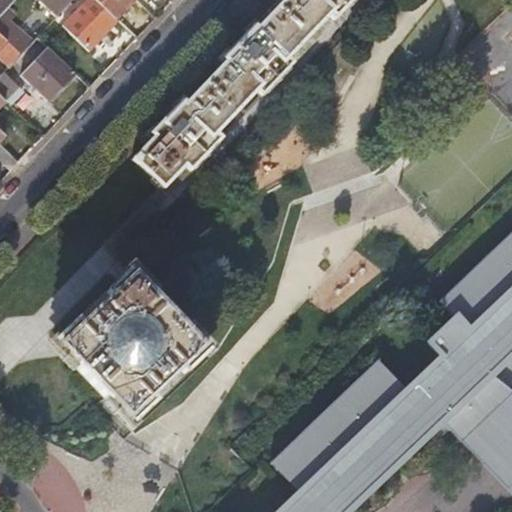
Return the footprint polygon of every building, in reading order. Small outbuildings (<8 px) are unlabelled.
[(0,0),(0,15),(7,8),(14,0),(0,0)] [(71,0),(40,0),(39,2),(55,18),(71,0)] [(115,20),(93,0),(85,0),(60,27),(88,52),(117,22),(115,20)] [(93,0),(115,20),(133,0),(93,0)] [(288,0),(260,29),(263,31),(261,33),(272,43),(274,41),(276,44),(275,45),(286,55),(287,54),(290,56),(328,15),(322,9),(330,0),(288,0)] [(0,35),(5,41),(20,55),(24,51),(32,42),(10,22),(16,16),(7,8),(0,15),(0,35)] [(263,31),(260,29),(258,31),(254,27),(224,58),(228,63),(186,106),(182,103),(152,134),(156,138),(135,160),(164,187),(290,56),(287,54),(286,55),(275,45),(276,44),(274,41),(272,43),(261,33),(263,31)] [(42,44),(36,38),(32,42),(24,51),(30,57),(42,44)] [(0,69),(0,73),(1,74),(14,61),(20,55),(5,41),(0,46),(0,56),(7,63),(0,69)] [(73,74),(46,48),(20,76),(47,101),(73,74)] [(20,67),(14,61),(1,74),(0,75),(0,98),(5,103),(17,89),(8,81),(20,67)] [(18,163),(0,145),(0,158),(12,170),(18,163)] [(364,511),(442,439),(443,441),(452,433),(446,427),(481,394),(486,400),(511,375),(511,248),(452,305),(466,321),(441,347),(453,360),(419,392),(418,393),(390,364),(282,466),(310,495),(291,511),(364,511)] [(53,345),(116,410),(192,338),(129,272),(53,345)] [(192,338),(116,410),(130,424),(205,352),(192,338)] [(452,433),(511,496),(511,415),(486,400),(481,394),(446,427),(452,433)]
